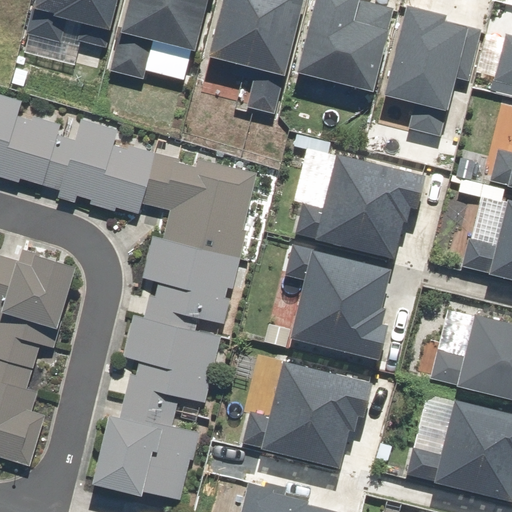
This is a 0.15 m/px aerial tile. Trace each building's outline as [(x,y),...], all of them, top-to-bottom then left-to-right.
[(31,0),(23,34),(55,42),(60,21),(103,32),(111,0),(31,0)] [(125,0),(106,72),(143,82),(153,46),(199,58),(212,0),(125,0)] [(218,0),(205,60),(253,71),(244,109),(275,116),(302,0),(218,0)] [(355,0),(310,0),(293,76),(370,94),(384,30),(351,23),(355,0)] [(0,170),(21,177),(22,174),(60,186),(59,191),(77,196),(79,190),(92,194),(91,197),(117,205),(118,202),(138,208),(138,207),(140,203),(153,154),(111,142),(117,123),(82,112),(78,124),(18,106),(21,96),(0,89),(0,170)] [(511,139),(509,153),(494,150),(486,183),(511,189),(511,139)] [(225,315),(260,170),(200,155),(197,165),(153,154),(140,203),(166,209),(161,231),(155,229),(144,273),(153,275),(144,313),(134,311),(124,352),(134,354),(120,412),(108,409),(105,419),(91,478),(140,490),(142,484),(182,493),(197,431),(171,425),(180,391),(205,397),(221,330),(196,324),(199,309),(225,315)] [(422,177),(331,154),(318,209),(301,205),(293,237),(392,261),(404,210),(414,212),(422,177)] [(511,207),(503,205),(492,248),(465,242),(459,267),(511,279),(511,207)] [(0,449),(30,458),(43,416),(29,412),(39,379),(32,376),(42,342),(51,345),(78,258),(25,242),(21,255),(0,248),(0,449)] [(386,271),(291,247),(284,275),(300,280),(285,340),(373,363),(389,302),(379,299),(386,271)] [(511,327),(470,317),(459,362),(435,356),(429,380),(511,400),(511,327)] [(369,386),(277,363),(264,418),(247,414),(239,446),(338,470),(351,419),(360,421),(369,386)] [(511,415),(450,400),(437,455),(413,449),(405,481),(507,506),(511,483),(511,415)]
